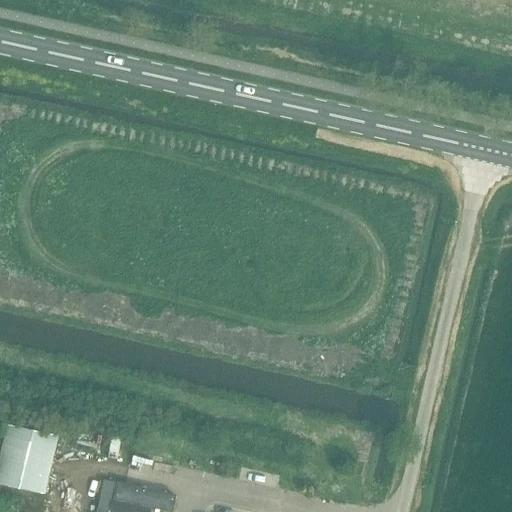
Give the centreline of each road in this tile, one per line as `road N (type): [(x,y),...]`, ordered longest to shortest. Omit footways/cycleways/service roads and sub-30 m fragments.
road 1 (primary): [(483,149),(0,42)]
road 2 (unclassified): [(483,149),(399,511)]
road 3 (residential): [(328,511),(195,484),(188,511)]
